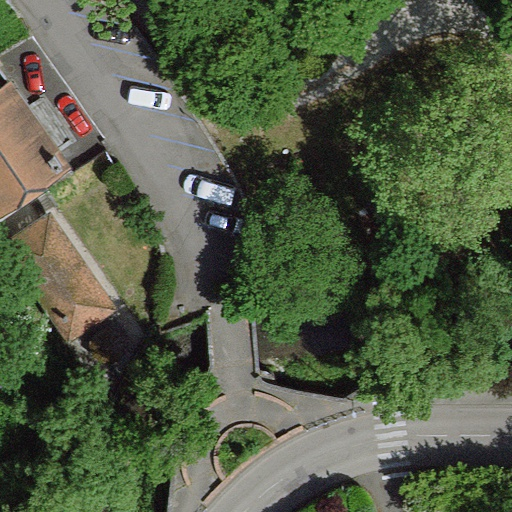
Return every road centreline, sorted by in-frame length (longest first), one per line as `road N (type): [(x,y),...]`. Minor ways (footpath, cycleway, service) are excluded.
road 1 (residential): [(58,0),(171,158),(226,278)]
road 2 (residential): [(249,511),(289,476),(344,450),(395,439),(511,435)]
